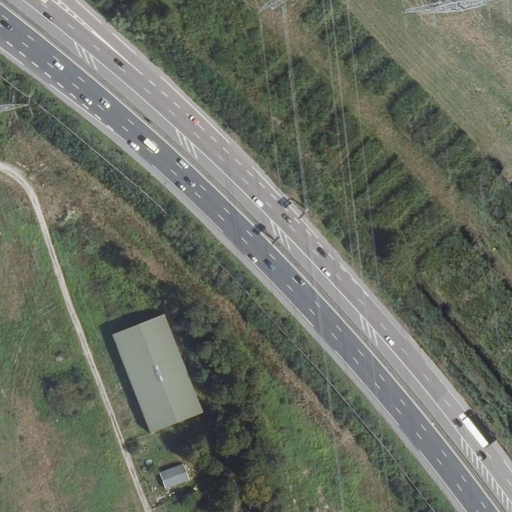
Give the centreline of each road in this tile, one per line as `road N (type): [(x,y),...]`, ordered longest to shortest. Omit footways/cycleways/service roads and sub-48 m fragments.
road 1 (motorway): [(0,23),(150,141),(261,246),(341,331),(486,511)]
road 2 (motorway): [(511,472),(303,239),(132,79)]
road 3 (track): [(158,511),(34,186),(18,172),(0,171)]
road 4 (motorway): [(132,79),(38,0)]
